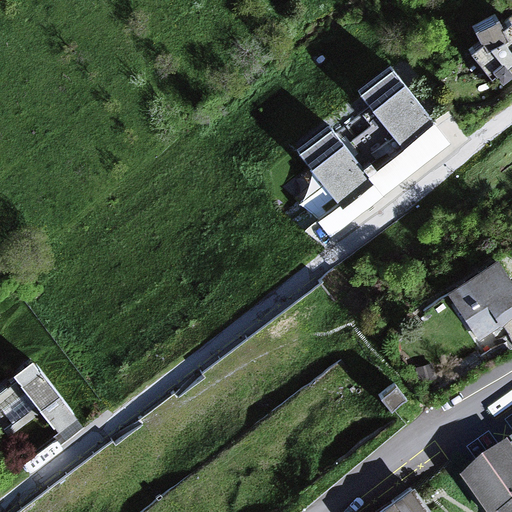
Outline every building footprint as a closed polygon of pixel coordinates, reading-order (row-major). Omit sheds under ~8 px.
[(511,30),(498,12),(469,26),(480,47),(468,51),(485,79),(501,82),(511,74),(511,30)] [(395,74),(364,98),(402,146),(433,123),(395,74)] [(332,132),(301,156),(339,205),(370,181),(332,132)] [(511,278),(498,257),(447,289),(476,335),(511,312),(511,278)] [(59,435),(79,420),(33,361),(15,375),(19,380),(0,394),(0,419),(11,434),(41,412),(59,435)] [(432,364),(414,369),(418,383),(436,378),(432,364)] [(396,385),(381,398),(393,413),(408,400),(396,385)] [(511,511),(511,446),(465,481),(488,511),(511,511)] [(431,511),(408,478),(356,511),(431,511)]
